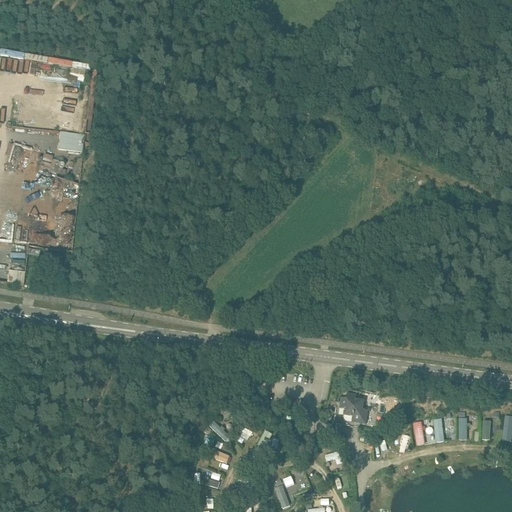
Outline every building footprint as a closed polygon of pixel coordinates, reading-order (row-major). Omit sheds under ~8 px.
[(69,78),(84,79),(85,64),(70,63),(69,78)] [(60,133),(58,151),(81,153),(83,136),(60,133)] [(5,239),(16,240),(16,225),(5,225),(5,239)] [(10,264),(7,282),(23,285),(26,267),(10,264)] [(334,425),(360,429),(361,425),(366,425),(368,411),(363,410),(364,402),(356,401),(356,396),(347,395),(346,399),(341,399),(341,403),(337,402),(334,425)] [(435,442),(444,442),(443,419),(434,419),(435,442)] [(482,440),(491,440),(491,421),(483,420),(482,440)] [(226,441),(230,435),(214,421),(209,427),(226,441)] [(417,446),(425,445),(422,422),(413,423),(417,446)] [(244,430),(240,436),(246,439),(250,433),(244,430)] [(339,451),(325,455),(327,461),(335,459),(337,465),(343,463),(339,451)] [(226,461),(227,455),(217,452),(216,458),(226,461)] [(284,479),(287,487),(294,484),(291,476),(284,479)] [(284,509),(291,506),(280,479),(273,482),(284,509)] [(203,508),(214,508),(214,497),(203,497),(203,508)]
